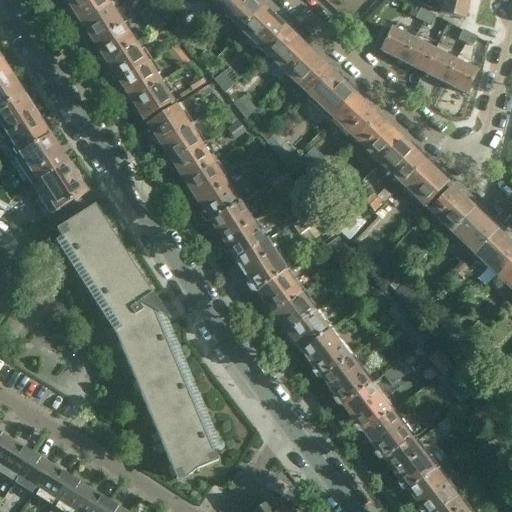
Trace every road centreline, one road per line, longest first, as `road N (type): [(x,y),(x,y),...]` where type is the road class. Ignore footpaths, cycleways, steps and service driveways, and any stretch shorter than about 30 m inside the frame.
road 1 (residential): [(284,421),(119,179)]
road 2 (residential): [(477,177),(297,0)]
road 3 (residential): [(119,179),(5,0)]
road 4 (residential): [(180,511),(0,400)]
road 5 (residential): [(0,238),(19,249),(119,179)]
road 6 (residential): [(477,177),(511,39)]
